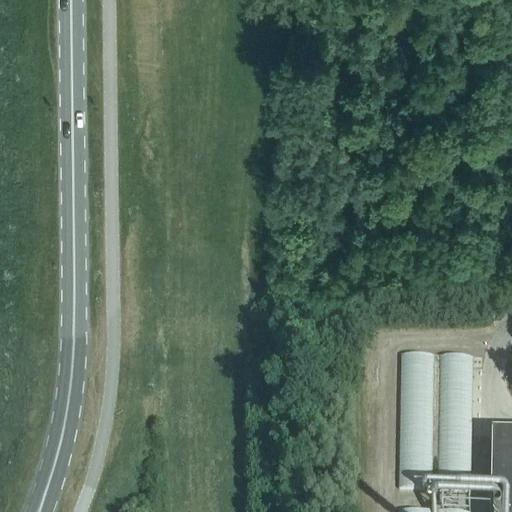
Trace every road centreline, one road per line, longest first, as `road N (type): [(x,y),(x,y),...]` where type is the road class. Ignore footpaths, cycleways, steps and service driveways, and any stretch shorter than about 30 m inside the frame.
road 1 (tertiary): [(73,0),(70,394),(39,511)]
road 2 (unknown): [(511,316),(484,371),(491,409),(511,419)]
